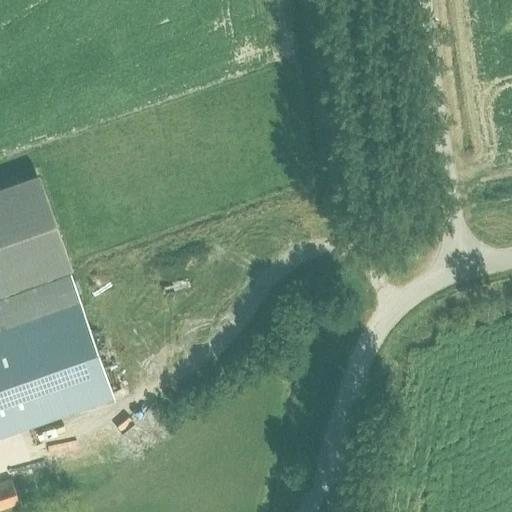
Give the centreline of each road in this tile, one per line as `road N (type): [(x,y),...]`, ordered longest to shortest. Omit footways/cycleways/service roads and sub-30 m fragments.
road 1 (unclassified): [(467,263),(453,217),(426,0)]
road 2 (tertiary): [(344,436),(349,387),(384,311),(467,263)]
